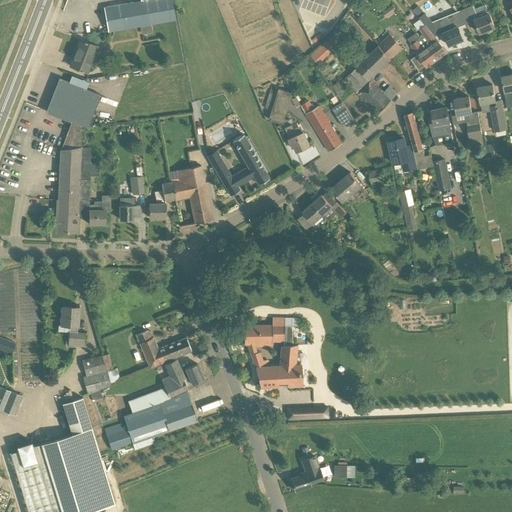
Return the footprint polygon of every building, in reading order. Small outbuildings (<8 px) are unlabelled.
[(151,25),(176,20),(172,0),(141,0),(142,0),(142,1),(104,8),(109,32),(145,26),(151,25)] [(380,3),(376,7),(380,13),(385,10),(380,3)] [(461,10),(466,22),(475,18),(481,33),(495,27),(486,4),(476,9),(474,5),(461,10)] [(382,13),(385,17),(396,9),(393,5),(382,13)] [(419,18),(424,13),(418,6),(413,10),(419,18)] [(461,10),(454,14),(446,17),(439,20),(444,32),(444,33),(450,46),(464,40),(458,25),(466,22),(461,10)] [(419,18),(420,19),(425,26),(426,25),(434,36),(439,34),(433,22),(432,22),(425,13),(424,13),(419,18)] [(425,26),(419,30),(423,35),(420,36),(428,47),(437,60),(448,52),(425,26)] [(403,48),(390,35),(379,46),(391,59),(403,48)] [(340,45),(332,36),(310,56),(318,65),(340,45)] [(420,36),(416,40),(417,41),(411,46),(427,67),(437,60),(428,47),(420,36)] [(81,40),(74,58),(70,66),(81,70),(81,71),(83,71),(87,73),(97,47),(87,43),(85,42),(81,40)] [(346,78),(357,92),(371,79),(391,59),(379,46),(346,78)] [(511,75),(502,77),(505,92),(511,90),(511,75)] [(72,122),(82,126),(88,128),(101,95),(60,79),(47,112),(72,122)] [(359,94),(378,112),(380,113),(398,94),(390,86),(385,92),(371,79),(357,92),(359,94)] [(503,102),(497,103),(493,85),(478,88),(481,104),(490,103),(496,131),(509,129),(503,102)] [(270,120),(284,124),(294,93),(279,89),(270,120)] [(270,93),(265,108),(269,109),(274,94),(270,93)] [(478,114),(473,115),(470,97),(454,99),(457,116),(453,116),(455,125),(467,123),(471,146),(484,144),(478,114)] [(302,105),(307,114),(314,109),(309,101),(302,105)] [(332,109),(337,116),(336,116),(344,127),(354,119),(343,102),(332,109)] [(307,114),(330,151),(342,144),(319,106),(314,109),(307,114)] [(453,143),(452,133),(450,123),(447,108),(432,111),(434,118),(429,119),(433,137),(437,146),(453,143)] [(426,157),(424,149),(413,113),(405,115),(411,137),(413,145),(414,151),(418,168),(418,169),(434,166),(433,161),(431,156),(426,157)] [(82,126),(72,122),(61,150),(60,150),(58,198),(79,199),(81,163),(82,148),(82,126)] [(298,152),(310,146),(304,133),(297,136),(292,126),(286,129),(290,139),(294,148),(295,147),(298,152)] [(207,156),(213,166),(231,196),(240,191),(237,186),(254,176),(259,185),(269,178),(244,134),(233,141),(248,167),(230,177),(221,161),(222,160),(216,150),(207,156)] [(414,151),(413,145),(407,146),(405,138),(389,142),(394,164),(402,162),(404,171),(418,168),(414,151)] [(495,157),(493,144),(485,146),(488,158),(495,157)] [(94,205),(90,205),(89,205),(90,177),(98,177),(99,165),(87,164),(89,148),(82,148),(81,163),(79,199),(79,202),(79,208),(90,208),(90,224),(105,224),(105,211),(111,211),(111,196),(102,196),(102,202),(94,202),(94,205)] [(434,166),(439,190),(451,188),(445,158),(433,161),(434,166)] [(180,181),(172,182),(175,199),(190,196),(196,224),(212,220),(202,166),(180,170),(178,170),(180,181)] [(369,172),(374,190),(388,187),(383,168),(369,172)] [(362,185),(351,173),(332,189),(343,202),(353,193),(361,202),(370,195),(362,185)] [(144,193),(142,176),(130,178),(132,195),(144,193)] [(175,199),(172,182),(161,185),(163,190),(154,192),(157,204),(150,204),(150,218),(166,218),(165,201),(175,199)] [(323,215),(333,207),(332,206),(323,195),(313,203),(323,215)] [(78,218),(79,208),(79,202),(79,199),(58,198),(56,231),(78,232),(78,218)] [(128,200),(120,201),(120,220),(133,220),(133,216),(141,216),(140,206),(128,206),(128,200)] [(323,215),(313,203),(303,212),(305,213),(298,219),(308,229),(323,215)] [(333,207),(342,217),(346,213),(337,203),(332,206),(333,207)] [(412,204),(402,206),(406,222),(422,218),(420,208),(413,209),(412,204)] [(397,268),(391,272),(396,276),(401,273),(397,268)] [(69,345),(74,345),(84,346),(85,334),(77,333),(78,327),(79,307),(63,306),(62,326),(71,326),(70,333),(69,345)] [(273,325),(245,326),(245,345),(249,345),(272,344),(272,342),(284,342),(285,326),(298,326),(298,317),(273,317),(273,325)] [(154,338),(152,339),(148,331),(137,336),(151,368),(192,351),(186,338),(158,349),(154,338)] [(15,344),(7,341),(3,350),(12,353),(15,344)] [(252,354),(251,354),(255,369),(256,369),(260,387),(261,387),(299,385),(299,384),(298,375),(300,375),(300,372),(298,372),(298,366),(295,366),(297,345),(282,346),(280,366),(268,367),(267,360),(262,361),(259,352),(258,353),(257,353),(252,354)] [(109,354),(102,356),(107,371),(113,369),(109,354)] [(87,395),(90,394),(111,386),(110,383),(102,355),(82,361),(86,376),(82,377),(87,395)] [(165,402),(187,391),(188,390),(187,386),(192,384),(204,380),(197,364),(186,369),(189,377),(186,378),(185,377),(177,359),(158,367),(161,375),(156,377),(158,382),(156,382),(159,389),(127,400),(130,409),(122,412),(124,416),(165,402)] [(330,370),(329,379),(356,380),(356,371),(330,370)] [(0,408),(14,415),(22,395),(11,391),(10,391),(0,387),(0,388),(0,408)] [(198,421),(187,391),(165,402),(124,416),(128,428),(124,430),(122,424),(105,429),(114,456),(152,444),(150,437),(198,421)] [(82,398),(62,404),(72,434),(33,446),(31,442),(17,447),(18,450),(10,453),(27,511),(90,511),(115,505),(82,398)] [(327,407),(306,408),(307,419),(328,418),(327,407)] [(291,479),(295,491),(311,486),(310,482),(322,478),(320,471),(316,458),(303,462),(306,472),(299,474),(300,476),(291,479)] [(347,478),(347,465),(334,465),(334,478),(347,478)] [(407,490),(407,489),(407,482),(406,482),(405,482),(399,482),(399,490),(407,490)] [(454,486),(454,494),(464,494),(465,486),(454,486)]
